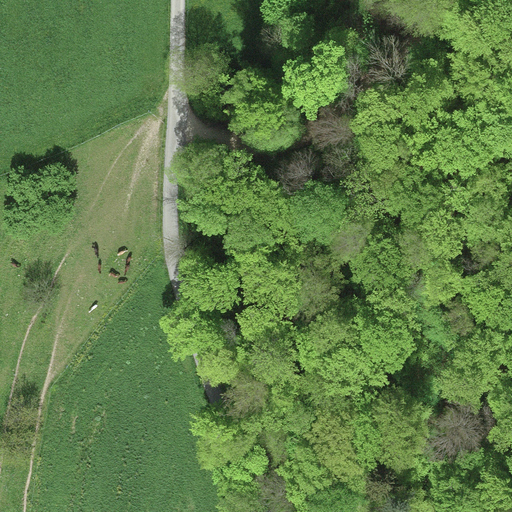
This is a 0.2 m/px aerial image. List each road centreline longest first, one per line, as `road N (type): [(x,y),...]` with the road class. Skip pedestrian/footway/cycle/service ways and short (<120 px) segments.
road 1 (track): [(252,511),(191,334),(168,238),(176,0)]
road 2 (track): [(174,128),(249,152),(285,147),(389,71),(454,0)]
